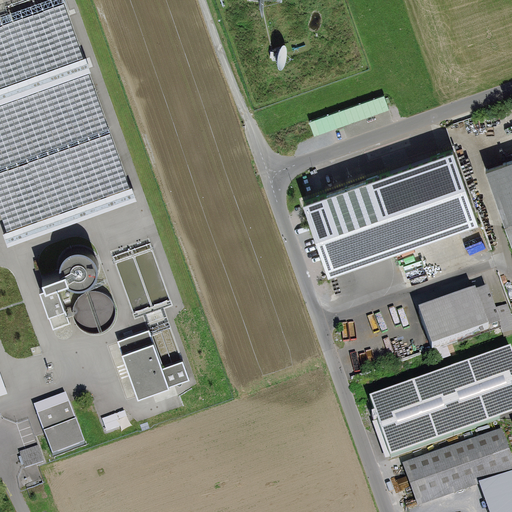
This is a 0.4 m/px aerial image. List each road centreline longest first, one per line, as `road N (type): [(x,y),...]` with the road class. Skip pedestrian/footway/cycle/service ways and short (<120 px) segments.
road 1 (residential): [(268,175),(387,511)]
road 2 (residential): [(511,90),(268,175)]
road 3 (unknown): [(511,278),(482,266),(318,316)]
road 4 (residential): [(204,0),(268,175)]
